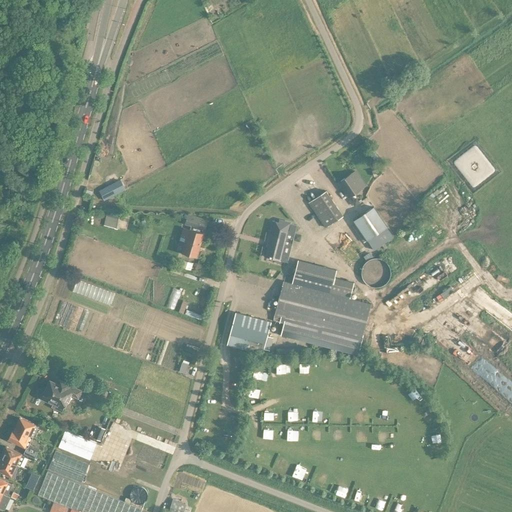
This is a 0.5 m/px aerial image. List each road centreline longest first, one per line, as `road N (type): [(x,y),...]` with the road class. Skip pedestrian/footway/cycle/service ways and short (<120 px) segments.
road 1 (unclassified): [(177,456),(241,220),(351,135),(358,119),(307,0)]
road 2 (secondary): [(0,348),(45,243),(115,0)]
road 3 (track): [(511,297),(457,246),(373,298)]
road 4 (unclassified): [(319,511),(177,456)]
